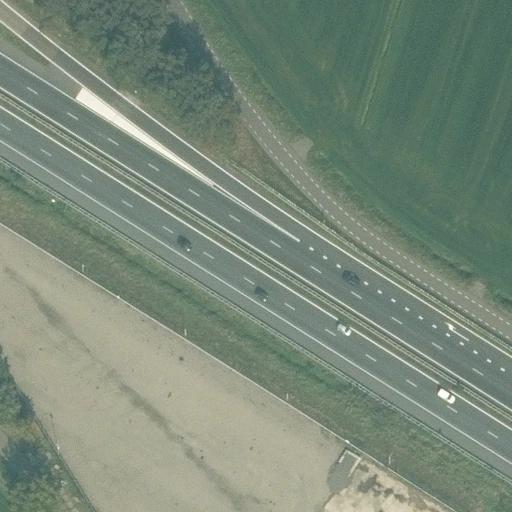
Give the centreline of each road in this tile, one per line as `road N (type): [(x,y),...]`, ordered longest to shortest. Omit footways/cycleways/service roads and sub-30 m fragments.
road 1 (motorway): [(0,125),(511,447)]
road 2 (unclassified): [(511,336),(302,187),(249,129),(173,0)]
road 3 (motorway): [(297,257),(0,8)]
road 4 (motorway): [(297,257),(0,69)]
road 5 (motorway): [(511,393),(297,257)]
